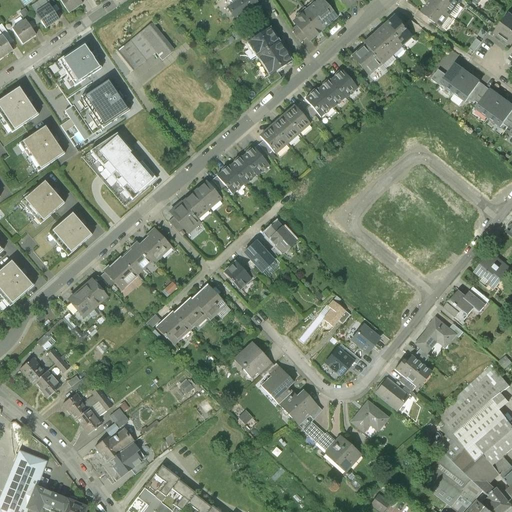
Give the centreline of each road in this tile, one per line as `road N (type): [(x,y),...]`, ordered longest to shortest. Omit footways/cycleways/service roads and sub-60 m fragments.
road 1 (residential): [(388,0),(48,293),(0,350)]
road 2 (residential): [(511,203),(348,392),(324,388),(256,318)]
road 3 (residential): [(109,511),(67,455),(0,396)]
road 4 (residential): [(0,80),(120,0)]
